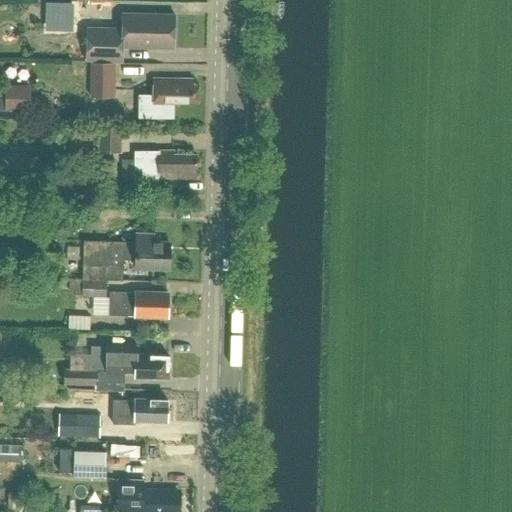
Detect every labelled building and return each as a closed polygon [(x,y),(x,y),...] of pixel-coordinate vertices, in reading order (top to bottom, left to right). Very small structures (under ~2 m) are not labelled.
[(71,31),(72,3),(46,2),(46,30),(71,31)] [(174,49),(175,15),(122,14),(122,29),(87,28),(87,60),(123,61),(123,47),(174,49)] [(113,97),(114,63),(89,62),(88,96),(113,97)] [(199,104),(199,85),(194,85),(194,79),(154,78),(153,95),(140,95),(139,117),(174,118),(174,103),(199,104)] [(22,84),(0,83),(0,108),(22,108),(22,84)] [(120,152),(120,127),(97,127),(97,152),(120,152)] [(174,154),(174,151),(159,150),(159,152),(135,151),(134,185),(158,186),(159,178),(196,178),(197,155),(174,154)] [(154,242),(154,233),(136,232),(136,242),(84,241),(83,277),(122,279),(123,258),(136,259),(136,267),(169,269),(169,265),(170,265),(173,263),(173,258),(170,255),(170,251),(167,251),(167,243),(154,242)] [(109,315),(135,316),(167,317),(168,293),(135,292),(106,291),(106,279),(83,278),(82,295),(110,296),(109,315)] [(168,378),(169,356),(137,355),(137,345),(107,345),(106,363),(111,363),(111,372),(135,373),(135,377),(168,378)] [(98,385),(99,370),(65,369),(65,384),(98,385)] [(168,401),(135,400),(135,401),(119,400),(118,424),(135,424),(135,421),(168,421),(168,401)] [(99,437),(100,416),(77,415),(76,436),(99,437)] [(0,461),(22,462),(23,445),(0,443),(0,461)] [(103,451),(72,450),(72,476),(103,477),(103,451)] [(179,511),(180,490),(143,489),(143,481),(118,480),(117,511),(179,511)]
